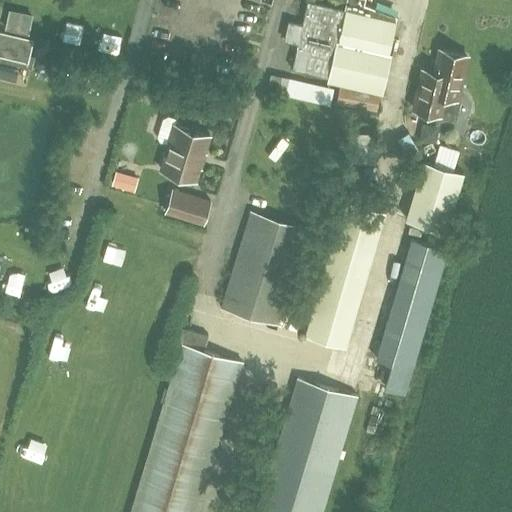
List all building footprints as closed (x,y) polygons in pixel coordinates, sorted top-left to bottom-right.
[(352,0),(350,11),(346,10),(322,5),(306,1),(292,66),(332,74),(339,42),(390,53),(398,18),(365,6),(366,0),(352,0)] [(0,55),(29,62),(34,39),(0,30),(0,55)] [(414,109),(440,116),(440,117),(455,120),(460,100),(458,99),(468,57),(441,51),(436,73),(423,70),(414,109)] [(289,77),(285,93),(331,104),(335,87),(289,77)] [(336,100),(377,107),(379,95),(338,88),(336,100)] [(163,118),(157,136),(160,141),(168,143),(160,167),(195,178),(200,164),(197,164),(201,150),(204,151),(209,133),(174,122),(175,117),(168,115),(163,118)] [(398,138),(413,162),(423,155),(408,132),(398,138)] [(275,147),(281,153),(295,142),(290,135),(275,147)] [(465,172),(423,159),(405,216),(447,229),(465,172)] [(367,177),(377,176),(377,165),(366,165),(367,177)] [(131,175),(127,188),(135,190),(139,177),(131,175)] [(215,199),(173,186),(166,209),(208,222),(215,199)] [(345,197),(304,332),(345,344),(386,209),(345,197)] [(307,225),(251,209),(221,306),(277,323),(307,225)] [(411,238),(381,340),(398,344),(392,363),(412,369),(447,248),(411,238)] [(324,511),(360,393),(302,376),(260,511),(198,511),(245,358),(205,346),(208,333),(178,324),(174,338),(181,341),(177,353),(181,354),(133,511),(324,511)]
